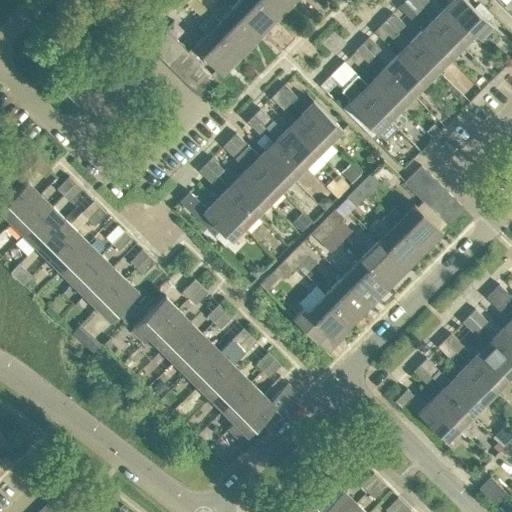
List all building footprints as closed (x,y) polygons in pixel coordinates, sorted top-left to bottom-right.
[(186,0),(167,0),(165,2),(175,12),(186,0)] [(256,0),(236,0),(229,8),(257,36),(275,18),(256,0)] [(292,0),(256,0),(275,18),(292,0)] [(422,6),(416,0),(402,0),(415,12),(422,6)] [(447,0),(443,5),(473,34),(479,40),(492,26),(466,0),(447,0)] [(443,5),(432,16),(461,45),(473,34),(443,5)] [(210,12),(204,18),(239,53),(257,36),(229,8),(218,19),(210,12)] [(392,11),(385,18),(397,30),(404,23),(392,11)] [(432,16),(419,28),(449,58),(461,45),(432,16)] [(239,53),(204,18),(197,25),(205,32),(193,44),(221,72),(239,53)] [(397,30),(385,18),(379,24),(391,36),(397,30)] [(419,28),(407,41),(436,70),(449,58),(419,28)] [(150,47),(158,55),(175,38),(167,30),(150,47)] [(367,36),(361,42),(373,54),(380,48),(367,36)] [(158,55),(167,64),(184,47),(175,38),(158,55)] [(407,41),(395,53),(424,83),(436,70),(407,41)] [(373,54),(361,42),(354,49),(367,61),(373,54)] [(103,46),(95,55),(112,72),(120,63),(103,46)] [(167,64),(175,72),(192,55),(184,47),(167,64)] [(395,53),(382,66),(412,95),(424,83),(395,53)] [(95,55),(87,63),(104,80),(112,72),(95,55)] [(175,72),(184,81),(201,64),(192,55),(175,72)] [(343,60),(337,66),(389,118),(400,106),(371,77),(366,82),(343,60)] [(87,63),(78,72),(95,89),(104,80),(87,63)] [(184,81),(192,89),(209,72),(201,64),(184,81)] [(389,118),(337,66),(330,73),(344,86),(342,88),(349,95),(346,97),(349,99),(346,102),(369,125),(376,131),(389,118)] [(382,66),(371,77),(400,106),(412,95),(382,66)] [(78,72),(70,80),(87,97),(95,89),(78,72)] [(209,72),(192,89),(201,98),(218,80),(209,72)] [(87,97),(70,80),(61,89),(78,106),(87,97)] [(283,83),(277,89),(289,101),(295,95),(283,83)] [(289,101),(277,89),(270,96),(282,108),(289,101)] [(312,99),(300,112),(329,141),(342,128),(312,99)] [(259,107),(252,114),(265,126),(271,119),(259,107)] [(300,112),(288,124),(317,153),(329,141),(300,112)] [(265,126),(252,114),(246,120),(258,132),(265,126)] [(288,124),(276,136),(305,165),(317,153),(288,124)] [(235,131),(228,138),(280,190),(292,178),(262,149),(257,154),(235,131)] [(276,136),(262,149),(292,178),(305,165),(276,136)] [(244,167),(239,172),(269,201),(280,190),(228,138),(222,144),(244,167)] [(31,163),(44,175),(50,169),(38,156),(31,163)] [(210,156),(204,162),(216,175),(223,168),(210,156)] [(216,175),(204,162),(197,169),(210,181),(216,175)] [(403,181),(412,190),(429,173),(420,164),(403,181)] [(353,165),(343,174),(351,181),(360,172),(353,165)] [(239,172),(227,184),(257,214),(269,201),(239,172)] [(369,172),(357,183),(367,193),(378,181),(369,172)] [(412,190),(421,199),(438,182),(429,173),(412,190)] [(56,187),(62,194),(75,181),(68,175),(56,187)] [(0,205),(0,210),(10,221),(40,192),(27,179),(0,205)] [(75,181),(62,194),(69,200),(81,188),(75,181)] [(421,199),(429,207),(446,190),(438,182),(421,199)] [(367,193),(357,183),(346,195),(355,204),(367,193)] [(227,184),(215,197),(244,226),(257,214),(227,184)] [(244,226),(215,197),(205,206),(188,190),(179,199),(207,227),(213,221),(231,239),(244,226)] [(429,207),(439,216),(455,199),(446,190),(429,207)] [(10,221),(23,233),(52,204),(40,192),(10,221)] [(321,198),(317,202),(324,208),(331,201),(327,198),(321,198)] [(80,211),(87,218),(99,206),(92,199),(80,211)] [(455,199),(439,216),(447,224),(464,207),(455,199)] [(393,206),(387,212),(423,248),(441,230),(413,202),(402,214),(393,206)] [(23,233),(35,245),(64,216),(52,204),(23,233)] [(99,206),(87,218),(93,224),(105,212),(99,206)] [(333,207),(322,219),(331,229),(343,217),(333,207)] [(292,222),(301,231),(310,221),(301,212),(292,222)] [(388,228),(378,238),(405,267),(423,248),(387,212),(380,219),(388,228)] [(35,245),(47,258),(76,228),(64,216),(35,245)] [(331,229),(322,219),(310,231),(319,240),(331,229)] [(105,235),(111,242),(123,230),(117,223),(105,235)] [(47,258),(59,270),(88,240),(76,228),(47,258)] [(123,230),(111,242),(118,248),(130,236),(123,230)] [(378,238),(360,256),(388,284),(405,267),(378,238)] [(59,270),(71,282),(101,252),(88,240),(59,270)] [(298,243),(286,255),(295,264),(307,252),(298,243)] [(129,260),(136,267),(148,254),(141,247),(129,260)] [(71,282),(84,294),(113,264),(101,252),(71,282)] [(148,254),(136,267),(142,273),(154,260),(148,254)] [(295,264),(286,255),(274,267),(284,276),(295,264)] [(360,256),(342,274),(370,302),(388,284),(360,256)] [(84,294),(96,306),(125,277),(113,264),(84,294)] [(253,267),(249,270),(255,276),(261,270),(258,267),(253,267)] [(342,274),(324,292),(352,320),(370,302),(342,274)] [(125,277),(96,306),(113,323),(120,317),(123,320),(136,306),(129,299),(138,290),(125,277)] [(181,290),(188,296),(200,284),(193,278),(181,290)] [(262,280),(259,283),(265,289),(269,286),(262,280)] [(498,283),(492,289),(504,301),(510,295),(498,283)] [(200,284),(188,296),(194,303),(207,291),(200,284)] [(504,301),(492,289),(485,296),(497,308),(504,301)] [(352,320),(324,292),(307,310),(302,305),(292,316),(318,343),(328,333),(333,339),(352,320)] [(143,342),(148,336),(178,307),(165,294),(130,329),(143,342)] [(206,314),(212,320),(224,308),(218,302),(206,314)] [(148,336),(160,348),(190,319),(178,307),(148,336)] [(474,307),(467,314),(480,326),(486,319),(474,307)] [(224,308),(212,320),(219,327),(231,315),(224,308)] [(480,326),(467,314),(461,320),(473,332),(480,326)] [(511,333),(511,314),(502,324),(511,333)] [(160,348),(173,360),(202,331),(190,319),(160,348)] [(511,358),(511,333),(502,324),(490,336),(511,358)] [(230,338),(237,345),(249,333),(242,326),(230,338)] [(173,360),(185,373),(214,343),(202,331),(173,360)] [(450,332),(443,338),(455,350),(462,344),(450,332)] [(249,333),(237,345),(243,351),(255,339),(249,333)] [(478,349),(507,378),(511,373),(511,358),(490,336),(478,349)] [(185,373),(197,385),(237,345),(230,338),(220,349),(214,343),(185,373)] [(455,350),(443,338),(437,345),(449,357),(455,350)] [(197,385),(209,397),(239,367),(233,362),(243,351),(237,345),(197,385)] [(466,361),(495,390),(507,378),(478,349),(466,361)] [(255,363),(261,369),(273,357),(267,350),(255,363)] [(431,375),(442,385),(471,414),(483,402),(454,373),(448,379),(425,356),(419,363),(431,375)] [(273,357),(261,369),(268,376),(280,363),(273,357)] [(454,373),(483,402),(495,390),(466,361),(454,373)] [(425,381),(431,375),(419,363),(412,369),(425,381)] [(209,397),(221,409),(251,379),(239,367),(209,397)] [(221,409),(233,421),(234,421),(263,392),(251,379),(221,409)] [(160,380),(153,386),(159,392),(166,386),(160,380)] [(234,421),(233,421),(228,426),(241,440),(268,412),(274,418),(298,393),(286,381),(270,398),(263,392),(234,421)] [(442,385),(429,397),(459,427),(471,414),(442,385)] [(394,399),(400,406),(412,393),(406,387),(394,399)] [(459,427),(429,397),(417,410),(446,440),(459,427)] [(503,446),(497,440),(492,444),(498,451),(503,446)] [(336,459),(348,472),(354,465),(342,453),(336,459)] [(4,454),(1,458),(0,458),(0,472),(11,461),(4,454)] [(360,484),(367,490),(379,478),(372,471),(360,484)] [(478,486),(495,503),(506,491),(489,475),(478,486)] [(302,505),(308,511),(319,511),(343,488),(331,476),(302,505)] [(379,478),(367,490),(373,497),(385,484),(379,478)] [(63,484),(55,493),(70,508),(78,499),(63,484)] [(319,511),(344,511),(356,501),(343,488),(319,511)] [(55,493),(46,501),(57,511),(65,511),(70,508),(55,493)] [(385,508),(388,511),(393,511),(403,502),(397,496),(385,508)] [(79,511),(96,511),(100,509),(91,500),(79,511)] [(57,511),(46,501),(38,509),(40,511),(57,511)] [(344,511),(367,511),(356,501),(344,511)] [(403,502),(393,511),(406,511),(410,509),(403,502)]
